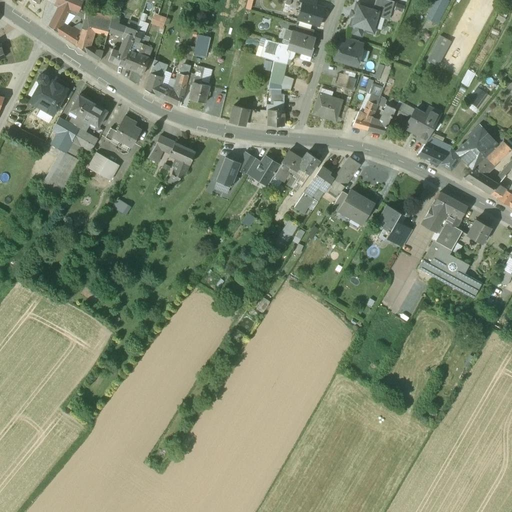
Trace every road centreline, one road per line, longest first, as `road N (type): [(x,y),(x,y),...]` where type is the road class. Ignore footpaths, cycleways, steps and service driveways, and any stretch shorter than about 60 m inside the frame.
road 1 (tertiary): [(296,141),(182,121),(43,35)]
road 2 (tertiary): [(511,221),(385,155),(296,141)]
road 3 (residential): [(296,141),(339,0)]
